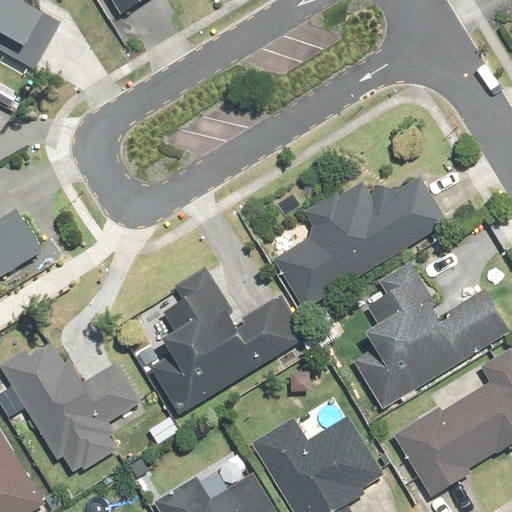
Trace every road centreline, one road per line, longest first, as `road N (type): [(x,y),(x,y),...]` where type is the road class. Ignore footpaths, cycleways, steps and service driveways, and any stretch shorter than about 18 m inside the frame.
road 1 (residential): [(436,34),(156,205),(122,192),(100,151),(106,130),(314,0)]
road 2 (residential): [(511,155),(436,34)]
